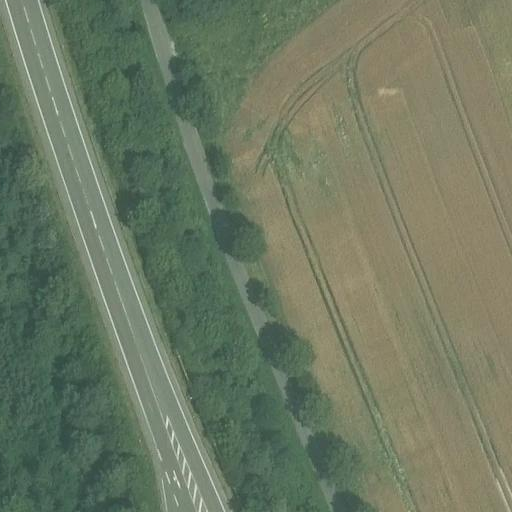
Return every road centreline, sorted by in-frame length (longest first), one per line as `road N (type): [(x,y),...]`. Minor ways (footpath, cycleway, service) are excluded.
road 1 (unclassified): [(153,0),(248,285),(344,511)]
road 2 (secondary): [(21,0),(103,252),(191,471)]
